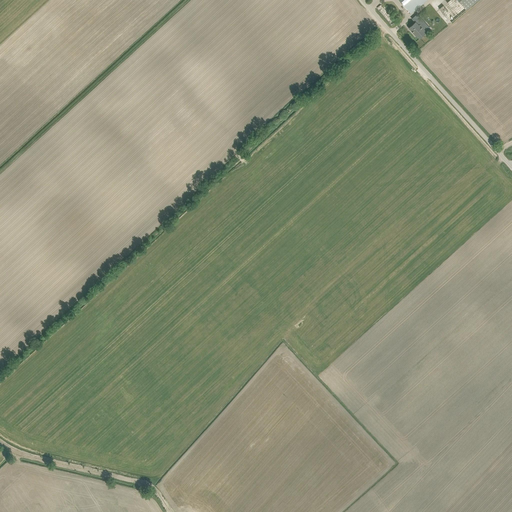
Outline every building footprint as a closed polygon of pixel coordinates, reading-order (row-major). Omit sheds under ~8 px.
[(399,0),(411,14),(426,0),(399,0)] [(457,0),(449,0),(448,1),(439,8),(448,19),(452,16),(453,17),(460,11),(459,10),(463,7),(457,0)] [(466,11),(478,0),(457,0),(463,7),(466,11)] [(381,4),(377,8),(391,25),(397,20),(385,6),(383,7),(381,4)] [(416,22),(412,25),(409,28),(414,34),(415,34),(420,39),(430,30),(423,21),(419,25),(416,22)]
